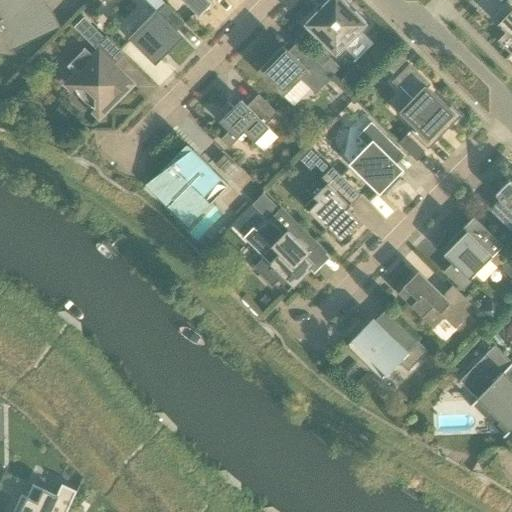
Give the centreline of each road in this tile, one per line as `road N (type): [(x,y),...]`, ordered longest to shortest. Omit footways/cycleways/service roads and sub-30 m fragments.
road 1 (residential): [(309,329),(511,125)]
road 2 (residential): [(122,152),(273,0)]
road 3 (unclassified): [(511,110),(458,51),(423,28)]
